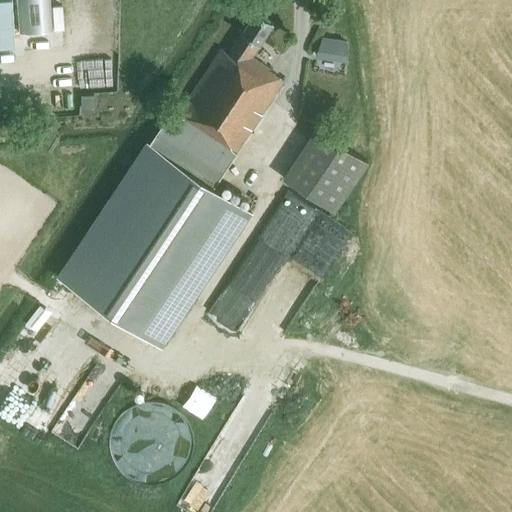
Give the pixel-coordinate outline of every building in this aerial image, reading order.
[(251,56),(273,23),(255,11),(227,53),(220,48),(175,116),(169,112),(58,276),(161,346),(192,300),(191,299),(250,212),(213,187),(283,80),(268,70),(269,68),(251,56)] [(320,32),(319,57),(349,59),(351,33),(320,32)] [(334,212),(356,177),(367,160),(316,127),(283,178),(334,212)] [(333,253),(333,243),(328,244),(328,229),(305,229),(306,254),(333,253)] [(49,334),(7,400),(24,411),(55,364),(61,367),(71,351),(64,347),(65,344),(49,334)] [(104,353),(52,424),(77,442),(129,371),(104,353)] [(203,418),(218,394),(196,380),(181,403),(203,418)] [(184,416),(180,412),(176,408),(171,405),(166,403),(161,401),(155,400),(150,400),(144,401),(139,402),(134,404),(129,406),(124,410),(120,413),(117,417),(114,422),(111,427),(110,432),(109,438),(109,443),(109,449),(110,454),(112,459),(115,464),(118,469),(122,473),(126,476),(131,479),(136,481),(141,483),(147,484),(152,484),(158,484),(163,482),(168,481),(173,478),(177,475),(182,471),(185,467),(188,462),(190,457),(192,452),(193,446),(193,441),(193,435),(191,430),(189,425),(187,420),(184,416)]
